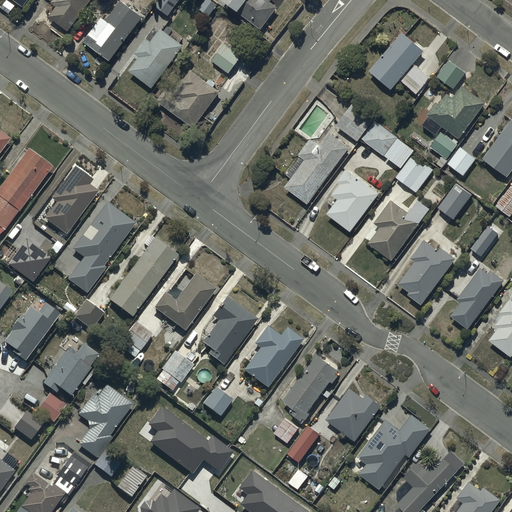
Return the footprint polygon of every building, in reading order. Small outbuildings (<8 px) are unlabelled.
[(54,8),(48,15),(68,30),(90,0),(51,0),(49,4),(54,8)] [(99,16),(82,38),(109,59),(142,17),(121,0),(118,0),(104,19),(99,16)] [(157,0),(154,6),(168,15),(178,0),(157,0)] [(224,0),(260,28),(277,5),(270,0),(224,0)] [(152,86),(183,44),(160,27),(159,29),(154,25),(130,57),(135,61),(129,69),(152,86)] [(402,31),(368,69),(390,88),(423,49),(402,31)] [(222,43),(210,59),(229,72),(240,55),(222,43)] [(448,58),(435,75),(453,88),(466,71),(448,58)] [(415,64),(401,80),(416,93),(430,77),(415,64)] [(164,88),(156,100),(193,127),(220,90),(191,69),(181,82),(183,84),(177,92),(183,96),(180,100),(164,88)] [(221,87),(229,76),(221,71),(213,81),(221,87)] [(435,101),(426,113),(458,138),(486,102),(462,84),(453,96),(447,92),(438,103),(435,101)] [(359,137),(373,119),(374,117),(353,101),(336,124),(357,140),(359,137)] [(511,169),(511,115),(482,158),(508,176),(511,169)] [(401,167),(411,152),(414,149),(373,119),(359,137),(401,167)] [(457,143),(440,131),(428,147),(433,151),(435,150),(442,155),(436,162),(442,166),(447,159),(446,158),(457,143)] [(0,154),(11,140),(0,132),(0,154)] [(307,202),(348,146),(329,132),(320,144),(310,137),(298,153),(304,158),(284,185),(307,202)] [(475,158),(460,146),(447,163),(463,174),(475,158)] [(0,190),(0,235),(6,231),(54,167),(30,150),(0,190)] [(411,156),(396,176),(417,192),(434,169),(425,163),(423,166),(411,156)] [(66,233),(97,189),(88,183),(92,178),(74,165),(51,197),(55,200),(43,217),(66,233)] [(351,230),(378,192),(346,168),(336,181),(339,183),(331,194),(337,198),(326,213),(351,230)] [(472,193),(456,181),(438,206),(453,218),(472,193)] [(511,186),(510,185),(496,205),(510,215),(511,212),(511,186)] [(392,259),(429,207),(417,198),(407,211),(390,199),(374,222),(379,226),(368,242),(392,259)] [(134,221),(106,200),(72,248),(82,255),(66,278),(86,292),(105,266),(103,264),(134,221)] [(498,232),(487,225),(471,247),(482,255),(498,232)] [(130,315),(176,253),(153,236),(107,298),(130,315)] [(421,303),(455,256),(440,246),(438,248),(424,239),(411,258),(414,260),(398,282),(409,290),(407,293),(421,303)] [(51,259),(27,241),(8,266),(32,285),(51,259)] [(467,328),(503,279),(490,269),(487,272),(479,267),(456,298),(460,301),(450,315),(467,328)] [(184,329),(214,286),(193,272),(174,299),(163,290),(152,307),(184,329)] [(0,304),(11,289),(0,281),(0,304)] [(91,328),(104,311),(86,297),(73,315),(91,328)] [(224,365),(257,318),(228,297),(213,319),(218,322),(203,343),(212,349),(209,354),(224,365)] [(511,354),(511,299),(509,297),(499,312),(502,314),(495,324),(498,326),(488,339),(511,356),(511,354)] [(40,347),(38,346),(43,340),(44,341),(50,333),(49,331),(60,316),(46,306),(40,315),(31,308),(25,318),(23,316),(11,332),(13,333),(5,344),(17,352),(15,355),(26,363),(34,352),(35,353),(40,347)] [(124,348),(134,356),(151,333),(134,320),(122,336),(129,342),(124,348)] [(268,389),(304,341),(288,329),(281,337),(269,328),(255,346),(261,350),(245,372),(268,389)] [(59,347),(64,350),(41,382),(55,391),(58,386),(70,395),(90,366),(89,365),(98,353),(69,332),(59,347)] [(178,380),(179,381),(192,363),(174,350),(161,368),(162,369),(155,378),(171,389),(178,380)] [(338,368),(316,352),(283,400),(293,407),(290,411),(300,419),(299,421),(302,423),(309,413),(307,411),(329,380),(333,382),(338,375),(334,373),(338,368)] [(108,434),(132,402),(104,384),(96,395),(91,392),(77,413),(87,420),(88,428),(78,443),(97,457),(93,463),(111,476),(123,458),(105,446),(112,437),(108,434)] [(343,438),(346,434),(355,440),(381,404),(366,392),(363,397),(349,387),(325,418),(341,430),(338,434),(343,438)] [(217,389),(205,406),(222,418),(234,402),(217,389)] [(65,403),(48,392),(36,409),(53,421),(65,403)] [(207,438),(160,403),(147,421),(156,428),(148,438),(191,470),(201,456),(218,469),(233,449),(211,433),(207,438)] [(43,421),(25,409),(13,426),(30,438),(43,421)] [(379,488),(405,453),(409,456),(430,427),(411,413),(400,429),(385,418),(357,456),(367,463),(359,473),(379,488)] [(288,442),(298,427),(285,417),(274,432),(288,442)] [(126,425),(114,441),(147,466),(159,449),(126,425)] [(298,461),(319,433),(308,425),(287,452),(298,461)] [(424,507),(467,462),(451,446),(429,468),(420,458),(403,476),(406,479),(396,490),(397,498),(399,501),(396,503),(399,506),(393,511),(426,511),(428,511),(424,507)] [(69,454),(54,474),(72,487),(86,467),(69,454)] [(0,487),(13,469),(0,459),(0,487)] [(145,474),(131,464),(116,486),(130,495),(145,474)] [(309,511),(311,509),(251,465),(238,483),(247,490),(239,500),(255,511),(309,511)] [(298,488),(308,474),(298,468),(289,481),(298,488)] [(48,511),(63,491),(51,483),(50,485),(30,472),(23,482),(28,485),(25,488),(30,491),(20,506),(27,511),(26,511),(48,511)] [(490,511),(500,499),(482,487),(481,489),(469,481),(457,497),(463,502),(456,511),(455,510),(453,511),(490,511)] [(193,511),(199,504),(173,485),(166,494),(160,489),(153,498),(151,497),(143,498),(138,504),(139,511),(141,511),(193,511)]
